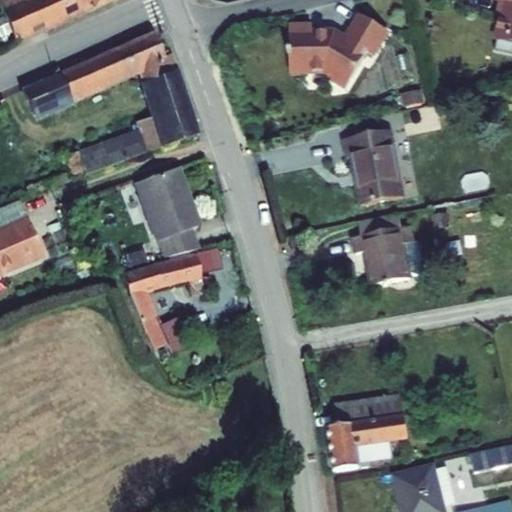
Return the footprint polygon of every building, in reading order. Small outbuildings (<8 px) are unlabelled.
[(12,0),(0,5),(0,30),(6,46),(112,0),(12,0)] [(511,0),(508,0),(501,33),(511,35),(511,0)] [(296,21),(297,67),(332,66),(337,69),(338,74),(353,82),(374,46),(380,49),(394,25),(367,8),(353,31),(341,25),(336,25),(334,28),(325,28),(325,25),(319,25),(319,20),(296,21)] [(154,29),(24,88),(36,115),(145,64),(158,107),(147,111),(149,118),(77,145),(88,174),(204,131),(170,52),(166,54),(154,29)] [(392,127),(345,138),(350,157),(355,156),(366,204),(407,194),(392,127)] [(183,165),(143,180),(171,256),(204,246),(197,226),(205,224),(183,165)] [(403,210),(365,218),(369,233),(406,224),(403,210)] [(37,214),(0,227),(0,268),(51,251),(37,214)] [(406,224),(369,233),(362,235),(366,249),(372,248),(380,282),(418,273),(417,272),(428,269),(431,265),(425,237),(418,238),(414,222),(406,224)] [(206,275),(200,252),(158,264),(165,287),(206,275)] [(155,289),(165,287),(158,264),(130,272),(135,289),(162,348),(178,341),(155,289)] [(328,394),(333,418),(407,402),(402,379),(328,394)] [(333,418),(322,420),(331,467),(372,459),(371,452),(394,448),(391,430),(411,426),(407,402),(333,418)] [(473,455),(477,473),(503,467),(499,449),(473,455)] [(435,465),(396,473),(405,511),(445,511),(444,504),(456,501),(448,465),(436,468),(435,465)] [(454,511),(489,511),(487,503),(454,511)]
